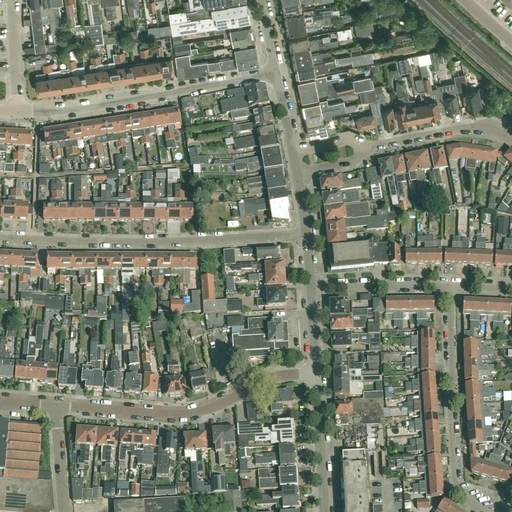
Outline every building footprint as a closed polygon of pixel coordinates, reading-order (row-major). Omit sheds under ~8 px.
[(41,15),(39,0),(25,0),(26,5),(28,6),(30,6),(32,23),(42,22),(41,15)] [(55,16),(52,0),(39,0),(41,15),(49,14),(50,21),(51,32),(55,31),(57,31),(55,16)] [(52,0),(55,16),(57,31),(62,31),(60,15),(58,3),(63,2),(62,0),(52,0)] [(74,14),(71,14),(73,14),(71,0),(64,0),(66,15),(68,15),(69,27),(76,26),(74,14)] [(101,23),(97,0),(92,0),(95,16),(92,17),(93,24),(82,25),(83,31),(85,45),(103,42),(102,33),(101,23)] [(100,0),(101,3),(104,3),(107,20),(112,19),(109,0),(100,0)] [(117,18),(117,15),(115,1),(119,0),(109,0),(112,19),(117,18)] [(126,0),(129,16),(130,20),(135,19),(134,15),(134,14),(132,0),(126,0)] [(148,0),(149,1),(147,1),(149,12),(156,11),(154,0),(148,0)] [(215,5),(228,2),(240,0),(188,0),(189,9),(215,5)] [(283,11),(283,12),(301,9),(305,8),(304,4),(312,2),(313,3),(326,0),(295,0),(282,2),(282,5),(280,7),(281,10),(283,11)] [(230,14),(248,11),(246,1),(227,5),(211,8),(186,12),(187,20),(230,14)] [(399,5),(380,9),(382,16),(400,12),(399,5)] [(312,9),(303,11),(284,14),(286,24),(324,18),(323,12),(313,14),(312,9)] [(170,23),(186,20),(185,10),(168,13),(170,23)] [(187,20),(186,20),(170,23),(172,34),(217,27),(222,25),(231,23),(250,20),(248,11),(230,14),(187,20)] [(286,24),(287,34),(306,31),(305,25),(312,24),(316,26),(321,25),(321,24),(333,22),(332,17),(324,18),(286,24)] [(123,25),(122,18),(112,19),(113,26),(123,25)] [(371,21),(354,24),(357,35),(374,32),(371,21)] [(45,44),(42,22),(32,23),(35,52),(46,51),(45,44)] [(231,35),(252,32),(250,22),(229,26),(213,28),(214,33),(223,32),(224,36),(231,35)] [(126,40),(124,28),(113,30),(115,41),(126,40)] [(337,38),(352,35),(350,28),(335,31),(337,38)] [(85,45),(83,31),(69,33),(70,46),(85,45)] [(102,33),(103,42),(108,43),(115,42),(114,36),(109,36),(108,32),(102,33)] [(252,32),(231,35),(234,46),(254,42),(252,32)] [(173,43),(183,41),(182,34),(172,35),(173,43)] [(322,38),(308,41),(307,36),(289,40),(291,49),(323,42),(322,38)] [(291,49),(293,59),(311,55),(310,50),(324,47),(324,48),(338,45),(337,39),(323,42),(291,49)] [(236,57),(257,53),(255,44),(234,47),(229,49),(229,54),(235,53),(236,57)] [(155,46),(158,61),(160,74),(172,72),(170,59),(164,60),(161,45),(155,46)] [(337,58),(338,63),(352,60),(353,65),(364,63),(365,65),(381,62),(379,51),(337,58)] [(120,60),(122,67),(124,80),(136,78),(134,65),(128,66),(127,59),(125,59),(124,52),(119,52),(120,60)] [(115,68),(109,69),(112,82),(124,80),(122,67),(120,60),(116,61),(115,53),(113,54),(115,68)] [(209,71),(220,69),(220,70),(237,67),(238,68),(259,64),(257,53),(236,57),(219,60),(219,61),(207,63),(207,62),(209,71)] [(174,57),(176,67),(181,66),(186,66),(190,65),(188,54),(174,57)] [(332,59),(332,56),(320,58),(319,54),(311,55),(293,59),(294,67),(321,62),(324,61),(325,63),(332,62),(332,59)] [(418,56),(410,58),(412,64),(419,63),(418,56)] [(406,58),(396,60),(399,74),(409,72),(406,58)] [(43,72),(48,71),(48,78),(42,79),(36,80),(38,93),(51,91),(47,64),(46,64),(45,59),(37,60),(37,65),(41,65),(43,72)] [(294,67),(297,77),(315,73),(328,70),(328,67),(336,65),(334,59),(332,60),(332,59),(332,62),(325,63),(324,61),(321,62),(294,67)] [(461,93),(462,92),(466,110),(474,108),(475,109),(477,109),(479,109),(481,108),(480,107),(481,106),(478,89),(468,91),(464,74),(461,59),(450,62),(453,76),(456,91),(461,91),(461,93)] [(158,61),(146,63),(148,76),(160,74),(158,61)] [(51,91),(63,89),(60,69),(60,70),(52,71),(51,63),(47,64),(51,91)] [(97,70),(100,84),(112,82),(109,69),(109,63),(102,64),(103,70),(97,70)] [(146,63),(134,65),(136,78),(148,76),(146,63)] [(371,65),(354,69),(355,74),(372,70),(371,65)] [(60,69),(63,89),(75,88),(73,74),(72,68),(60,69)] [(85,72),(87,86),(100,84),(97,70),(85,72)] [(85,72),(73,74),(75,88),(87,86),(85,72)] [(335,83),(337,91),(338,95),(354,91),(366,88),(372,87),(370,76),(358,79),(352,80),(340,82),(335,83)] [(425,91),(427,103),(430,117),(434,116),(435,117),(439,116),(439,115),(440,115),(437,101),(432,102),(429,90),(431,90),(429,77),(422,79),(425,91)] [(339,78),(315,83),(314,78),(297,81),(298,83),(296,84),(297,87),(299,88),(299,91),(316,87),(327,85),(335,83),(340,82),(339,78)] [(417,92),(419,92),(425,91),(422,79),(415,80),(417,92)] [(299,91),(301,101),(318,97),(318,96),(327,94),(328,97),(338,95),(337,91),(335,83),(327,85),(316,87),(299,91)] [(441,114),(446,113),(446,114),(449,113),(449,114),(456,113),(456,112),(458,111),(455,95),(454,92),(456,92),(454,83),(446,84),(436,86),(438,97),(441,114)] [(404,122),(408,121),(405,107),(402,89),(401,85),(396,86),(398,96),(399,100),(394,101),(398,123),(400,123),(400,124),(404,123),(404,122)] [(247,99),(266,95),(264,86),(226,93),(227,99),(233,98),(234,100),(228,101),(228,102),(247,99)] [(391,108),(385,110),(383,98),(383,96),(381,86),(374,87),(375,89),(374,89),(376,98),(379,97),(380,98),(375,99),(370,100),(373,115),(375,124),(384,122),(384,126),(388,126),(389,127),(394,126),(393,124),(395,124),(391,108)] [(375,99),(372,87),(366,88),(368,101),(370,100),(375,99)] [(402,89),(405,107),(408,121),(413,121),(413,122),(417,121),(417,120),(419,119),(416,105),(414,105),(413,100),(409,101),(406,88),(402,89)] [(430,117),(427,103),(425,91),(419,92),(421,100),(422,104),(416,105),(419,119),(421,119),(421,120),(426,119),(426,118),(430,117)] [(247,99),(228,102),(230,113),(249,110),(268,106),(266,95),(247,99)] [(192,99),(181,101),(182,102),(180,102),(182,112),(194,109),(192,99)] [(325,99),(302,104),(304,115),(344,106),(343,102),(327,105),(325,99)] [(344,106),(304,115),(306,124),(332,119),(331,115),(345,112),(344,106)] [(253,121),(271,118),(269,108),(250,111),(230,114),(231,121),(252,117),(253,121)] [(166,114),(168,127),(180,125),(178,112),(166,114)] [(153,116),(156,129),(168,127),(166,114),(153,116)] [(355,119),(356,127),(375,124),(373,115),(357,119),(355,119)] [(143,131),(144,138),(146,145),(150,144),(149,137),(150,137),(149,135),(156,134),(156,129),(153,116),(141,118),(143,131)] [(143,131),(141,118),(129,120),(131,133),(132,140),(139,139),(141,146),(146,145),(144,138),(143,131)] [(255,131),(273,128),(271,118),(253,121),(253,125),(225,129),(226,136),(255,131)] [(318,134),(320,135),(335,132),(335,130),(341,129),(339,118),(332,120),(332,119),(306,124),(308,136),(318,134)] [(131,133),(129,120),(117,122),(121,149),(122,157),(127,157),(125,142),(127,141),(125,134),(131,133)] [(121,149),(117,122),(105,123),(107,137),(108,144),(116,143),(117,150),(121,149)] [(107,137),(105,123),(93,125),(95,139),(99,138),(107,137)] [(95,139),(93,125),(80,127),(83,140),(88,140),(89,146),(91,146),(92,154),(93,159),(98,158),(97,153),(96,145),(95,139)] [(83,140),(80,127),(68,129),(73,161),(78,160),(76,149),(78,149),(77,141),(83,140)] [(73,161),(68,129),(56,131),(59,150),(65,149),(65,151),(67,150),(69,162),(73,161)] [(276,139),(274,130),(256,133),(257,137),(233,142),(234,145),(246,144),(276,139)] [(59,150),(56,131),(44,133),(45,137),(41,138),(41,150),(47,150),(46,146),(52,145),(53,153),(52,153),(53,159),(54,159),(56,173),(62,173),(61,164),(60,159),(61,158),(60,151),(59,151),(59,150)] [(18,147),(19,134),(7,133),(6,147),(18,147)] [(18,152),(24,153),(24,148),(31,148),(32,135),(19,134),(18,147),(18,152)] [(235,152),(259,147),(260,152),(278,149),(276,139),(246,144),(234,145),(235,152)] [(460,160),(460,148),(446,150),(449,162),(448,162),(450,170),(451,177),(456,176),(455,169),(453,161),(460,160)] [(472,177),(473,162),(474,150),(460,148),(460,160),(465,160),(464,169),(465,169),(464,175),(472,177)] [(197,149),(188,151),(189,158),(190,158),(190,159),(198,158),(197,149)] [(434,170),(432,171),(437,192),(441,191),(440,186),(442,186),(439,170),(445,169),(441,151),(440,152),(440,150),(435,151),(436,153),(431,154),(434,170)] [(485,163),(487,152),(474,150),(473,162),(472,177),(473,177),(474,170),(476,162),(485,163)] [(508,163),(511,166),(511,151),(511,150),(507,155),(500,154),(499,160),(499,162),(505,167),(508,163)] [(250,165),(280,159),(279,151),(260,154),(261,158),(234,163),(234,164),(234,165),(250,165)] [(497,153),(487,152),(485,163),(489,164),(488,172),(493,173),(494,165),(495,165),(496,159),(499,160),(500,154),(496,154),(497,153)] [(416,157),(423,193),(428,192),(423,172),(429,170),(428,164),(426,155),(424,155),(423,154),(421,154),(420,156),(416,157)] [(409,175),(414,174),(416,185),(416,184),(418,194),(423,193),(416,157),(411,158),(411,156),(407,157),(407,158),(405,159),(407,165),(409,175)] [(198,158),(190,159),(190,167),(204,165),(204,157),(198,158)] [(406,183),(404,176),(405,176),(403,164),(402,160),(400,160),(400,158),(395,159),(395,161),(391,162),(392,165),(397,191),(403,190),(401,184),(406,183)] [(259,169),(263,168),(263,173),(282,170),(280,159),(250,165),(234,165),(234,166),(235,166),(235,172),(245,171),(259,169)] [(396,197),(396,193),(389,162),(386,163),(386,161),(379,163),(379,164),(378,164),(382,180),(387,179),(391,198),(396,197)] [(5,166),(5,170),(5,174),(14,174),(14,166),(5,166)] [(370,183),(370,187),(381,185),(378,169),(371,170),(374,182),(369,183),(370,183)] [(374,182),(371,170),(365,171),(367,184),(370,183),(369,183),(374,182)] [(168,181),(180,181),(180,171),(168,172),(168,181)] [(254,186),(284,181),(282,171),(263,174),(264,178),(246,181),(247,187),(254,186)] [(166,180),(166,172),(156,172),(155,180),(166,180)] [(322,189),(323,193),(333,191),(333,193),(361,188),(359,180),(346,183),(345,176),(322,180),(320,183),(321,190),(322,189)] [(74,207),(69,207),(69,221),(81,221),(81,207),(81,201),(81,181),(81,178),(74,178),(74,207)] [(260,190),(266,189),(267,194),(285,190),(284,181),(254,186),(247,187),(248,192),(260,190)] [(50,200),(50,206),(50,207),(44,207),(44,221),(57,221),(57,207),(57,200),(57,185),(51,185),(51,193),(51,200),(50,200)] [(57,207),(57,221),(69,221),(69,207),(63,207),(63,200),(62,200),(62,185),(57,185),(57,200),(57,207)] [(106,221),(119,221),(118,202),(118,200),(111,200),(111,194),(111,186),(106,186),(106,192),(106,193),(106,207),(106,221)] [(130,186),(130,193),(130,201),(131,221),(143,221),(143,208),(136,208),(137,200),(135,200),(135,193),(135,186),(130,186)] [(167,208),(167,221),(180,221),(179,208),(179,207),(179,201),(179,193),(179,186),(175,186),(175,200),(173,200),(173,208),(167,208)] [(380,186),(370,187),(373,202),(382,200),(380,186)] [(406,189),(398,194),(401,199),(410,194),(406,189)] [(101,200),(98,200),(98,207),(94,207),(94,221),(106,221),(106,207),(106,193),(106,192),(101,192),(101,200)] [(358,192),(340,194),(322,197),(322,198),(321,198),(322,204),(323,204),(324,209),(360,204),(358,192)] [(155,221),(155,193),(151,193),(151,200),(143,200),(143,208),(143,221),(155,221)] [(159,193),(155,193),(155,221),(167,221),(167,208),(161,208),(161,200),(159,200),(159,193)] [(287,202),(285,193),(267,195),(268,200),(259,201),(256,200),(243,202),(244,205),(256,206),(287,202)] [(3,202),(2,219),(14,219),(16,199),(13,199),(13,198),(10,198),(9,198),(9,202),(3,202)] [(20,199),(16,199),(14,219),(27,220),(28,206),(21,206),(22,198),(20,198),(20,199)] [(414,211),(422,209),(420,198),(411,200),(414,211)] [(125,202),(118,202),(119,221),(131,221),(130,201),(126,201),(125,202)] [(256,213),(269,211),(271,221),(268,222),(268,225),(283,225),(283,224),(288,224),(290,222),(287,202),(256,206),(244,205),(246,217),(257,215),(256,213)] [(351,220),(352,221),(361,219),(370,218),(368,205),(344,208),(324,211),(326,223),(345,220),(345,221),(351,220)] [(81,221),(94,221),(94,207),(81,207),(81,221)] [(179,207),(179,208),(180,221),(192,221),(192,207),(179,207)] [(388,223),(401,221),(400,213),(388,214),(388,223)] [(493,214),(483,214),(483,224),(493,225),(493,214)] [(325,230),(326,236),(346,234),(345,229),(361,227),(360,224),(374,223),(375,231),(388,229),(387,217),(370,219),(352,221),(344,221),(344,223),(326,225),(326,230),(325,230)] [(510,235),(509,219),(500,220),(501,235),(510,235)] [(327,248),(328,248),(347,246),(346,234),(326,236),(327,248)] [(480,245),(480,254),(480,266),(492,266),(492,251),(485,251),(486,245),(485,245),(485,236),(481,236),(480,238),(480,245)] [(405,237),(405,253),(405,265),(415,265),(415,253),(411,253),(411,244),(410,244),(410,237),(405,237)] [(415,250),(415,253),(415,265),(429,265),(429,244),(429,237),(424,237),(423,244),(423,250),(415,250)] [(429,244),(429,265),(441,265),(441,250),(434,250),(434,244),(433,244),(434,237),(429,237),(429,244)] [(456,265),(456,253),(457,244),(457,238),(452,238),(451,244),(451,250),(444,250),(444,264),(456,265)] [(457,244),(456,253),(456,265),(468,265),(468,251),(461,251),(462,244),(462,238),(457,238),(457,244)] [(468,251),(468,265),(480,266),(480,254),(480,245),(480,238),(475,238),(475,251),(468,251)] [(389,241),(389,245),(389,265),(394,265),(394,266),(399,266),(399,265),(400,265),(399,250),(394,250),(393,240),(389,241)] [(494,266),(506,267),(507,256),(508,247),(508,240),(503,240),(502,246),(502,252),(495,252),(494,266)] [(347,246),(328,248),(331,272),(373,268),(373,265),(379,265),(378,245),(371,245),(371,243),(347,246)] [(257,262),(279,261),(279,249),(257,251),(256,250),(242,250),(242,257),(257,256),(257,262)] [(223,251),(224,266),(235,266),(234,251),(223,251)] [(11,269),(12,255),(0,254),(0,282),(3,283),(3,275),(5,275),(5,268),(11,269)] [(24,269),(25,256),(12,255),(11,269),(11,275),(18,275),(18,269),(24,269)] [(37,257),(25,256),(24,269),(24,277),(23,284),(27,284),(28,277),(30,277),(30,270),(36,270),(37,257)] [(55,270),(60,270),(60,257),(47,257),(47,274),(55,274),(55,270)] [(72,270),(72,257),(60,257),(60,270),(60,277),(60,285),(59,292),(64,292),(64,285),(65,278),(72,278),(72,270)] [(84,285),(84,270),(84,257),(72,257),(72,270),(78,270),(78,278),(80,278),(80,285),(84,285)] [(97,270),(97,257),(84,257),(84,270),(84,285),(91,285),(91,272),(97,272),(97,270)] [(109,285),(109,270),(109,257),(97,257),(97,270),(104,270),(104,278),(104,285),(104,294),(109,294),(109,285)] [(109,257),(109,270),(109,285),(114,285),(114,278),(115,278),(115,270),(121,270),(121,257),(109,257)] [(134,257),(121,257),(121,270),(122,270),(121,278),(129,278),(129,285),(129,291),(134,291),(134,270),(134,257)] [(140,270),(146,270),(146,257),(134,257),(134,270),(134,291),(138,291),(138,285),(138,278),(139,278),(140,270)] [(154,285),(158,285),(158,270),(158,257),(146,257),(146,270),(151,270),(151,279),(153,279),(154,285)] [(162,277),(170,276),(171,257),(158,257),(158,270),(158,285),(163,285),(163,278),(162,278),(162,277)] [(178,285),(182,285),(183,257),(171,257),(170,276),(170,277),(177,277),(178,278),(178,285)] [(195,257),(183,257),(182,285),(190,285),(190,271),(195,271),(195,257)] [(257,272),(264,272),(265,276),(284,275),(284,274),(285,274),(285,268),(283,268),(283,265),(264,266),(264,265),(257,266),(257,272)] [(265,276),(248,276),(248,282),(265,282),(266,288),(285,287),(285,286),(286,286),(286,280),(284,280),(284,275),(265,276)] [(227,301),(214,302),(213,277),(201,278),(203,314),(227,313),(227,302),(227,301)] [(285,291),(266,292),(264,292),(264,300),(257,300),(257,308),(286,306),(285,300),(286,300),(285,299),(287,299),(287,292),(285,293),(285,291)] [(183,306),(183,308),(183,315),(200,312),(199,296),(201,296),(200,292),(191,293),(192,305),(190,305),(183,306)] [(97,310),(97,313),(106,313),(106,299),(97,299),(97,310)] [(227,301),(227,302),(227,313),(242,312),(242,300),(227,301)] [(383,305),(383,301),(373,302),(374,311),(374,315),(378,315),(383,314),(383,305)] [(398,332),(398,328),(397,301),(386,301),(386,315),(392,315),(392,321),(393,321),(393,332),(398,332)] [(409,315),(409,301),(397,301),(398,328),(402,327),(402,321),(403,321),(403,315),(409,315)] [(421,321),(421,301),(409,301),(409,315),(415,315),(416,322),(416,328),(421,328),(421,321)] [(421,321),(421,328),(421,331),(433,331),(433,324),(426,324),(426,321),(427,321),(427,315),(433,315),(433,312),(433,301),(421,301),(421,321)] [(330,303),(331,317),(352,316),(352,318),(366,318),(374,317),(374,315),(374,311),(367,311),(352,311),(351,302),(330,303)] [(469,322),(470,322),(474,322),(475,313),(475,302),(463,302),(462,316),(469,316),(469,322)] [(480,317),(486,317),(487,314),(487,303),(475,302),(475,313),(474,322),(479,323),(480,323),(480,317)] [(183,315),(183,308),(179,308),(179,303),(171,303),(171,308),(170,308),(170,309),(170,317),(183,315)] [(498,324),(499,315),(499,304),(487,303),(487,314),(486,317),(493,317),(492,323),(493,323),(498,324)] [(503,318),(511,318),(511,304),(499,304),(499,315),(498,324),(503,324),(503,318)] [(378,315),(374,315),(374,317),(374,326),(367,326),(367,335),(379,335),(378,315)] [(227,318),(227,328),(244,328),(243,318),(227,318)] [(350,318),(351,319),(331,320),(332,333),(351,332),(351,330),(366,329),(366,318),(352,318),(350,318)] [(202,336),(198,319),(188,321),(191,338),(202,336)] [(240,332),(240,338),(238,338),(238,337),(231,337),(233,360),(270,358),(270,353),(274,353),(274,352),(288,351),(288,344),(282,344),(281,327),(281,323),(275,324),(275,319),(247,321),(248,332),(240,332)] [(179,323),(181,332),(189,331),(187,321),(179,323)] [(123,322),(121,322),(115,322),(115,334),(123,335),(123,322)] [(42,335),(43,328),(36,327),(35,344),(28,344),(25,383),(30,383),(32,381),(38,382),(39,367),(34,366),(36,352),(40,352),(42,340),(42,335)] [(17,332),(8,330),(8,338),(17,339),(17,332)] [(464,332),(464,340),(474,340),(474,332),(470,332),(464,332)] [(421,344),(434,343),(433,333),(416,334),(416,338),(411,338),(411,339),(411,344),(421,344)] [(367,336),(350,336),(332,337),(332,350),(350,349),(350,342),(368,341),(369,352),(380,352),(379,335),(367,336)] [(28,344),(28,341),(24,341),(22,366),(16,365),(15,380),(20,380),(19,382),(25,383),(28,344)] [(63,389),(67,389),(68,372),(69,355),(70,342),(66,342),(64,367),(60,367),(58,388),(59,388),(59,389),(63,389)] [(416,354),(434,353),(434,343),(421,344),(411,344),(411,348),(411,349),(416,349),(416,354)] [(464,353),(476,353),(493,352),(493,348),(486,348),(486,346),(480,347),(480,343),(463,343),(464,353)] [(86,367),(85,373),(82,373),(81,384),(86,384),(85,389),(85,390),(94,391),(96,363),(97,347),(97,344),(91,344),(90,353),(90,362),(90,364),(87,364),(86,367)] [(96,363),(94,391),(102,392),(104,375),(99,374),(100,365),(104,365),(105,347),(97,347),(96,363)] [(50,352),(49,356),(48,368),(47,385),(51,385),(52,383),(56,383),(58,368),(55,368),(56,352),(50,351),(50,352)] [(464,353),(464,363),(476,363),(481,362),(481,359),(487,358),(487,357),(493,357),(493,352),(476,353),(464,353)] [(10,353),(5,353),(4,364),(3,379),(13,380),(14,365),(9,365),(10,353)] [(434,363),(434,353),(416,354),(416,358),(411,358),(411,359),(411,364),(422,364),(434,363)] [(134,369),(133,377),(132,394),(141,395),(142,378),(138,377),(138,370),(138,366),(140,365),(138,354),(133,355),(134,369)] [(74,365),(75,356),(69,355),(68,372),(67,389),(69,389),(69,390),(73,390),(74,389),(75,390),(77,373),(74,373),(75,365),(74,365)] [(129,367),(129,377),(125,376),(124,393),(132,394),(133,377),(134,369),(133,355),(127,356),(128,367),(129,367)] [(367,356),(367,364),(377,364),(377,355),(367,356)] [(49,356),(44,356),(43,367),(39,367),(38,382),(39,382),(41,384),(47,385),(48,368),(49,356)] [(151,377),(149,365),(150,365),(149,356),(141,357),(142,365),(144,377),(143,395),(148,395),(148,397),(153,397),(153,396),(156,396),(157,378),(151,377)] [(333,372),(348,371),(363,371),(363,365),(354,365),(354,358),(333,359),(333,372)] [(104,392),(113,392),(115,368),(115,360),(111,360),(110,375),(106,375),(104,392)] [(115,363),(115,360),(115,368),(113,392),(122,393),(123,376),(119,376),(119,371),(119,363),(115,363)] [(476,363),(464,363),(465,373),(487,372),(496,372),(496,366),(487,367),(487,366),(481,366),(481,362),(476,363)] [(416,374),(422,374),(434,373),(434,363),(422,364),(411,364),(411,368),(411,369),(416,369),(416,374)] [(175,397),(173,364),(168,364),(168,375),(163,376),(165,396),(170,396),(170,398),(175,397)] [(173,364),(175,397),(180,397),(180,396),(185,395),(184,381),(179,381),(179,364),(173,364)] [(205,384),(211,382),(209,370),(202,372),(203,374),(202,374),(200,366),(189,369),(191,377),(189,377),(192,391),(194,391),(196,393),(199,392),(200,390),(206,388),(205,384)] [(348,371),(333,372),(334,385),(348,384),(358,384),(358,383),(369,383),(369,378),(355,378),(348,378),(348,371)] [(487,373),(487,372),(465,373),(465,383),(482,383),(482,378),(487,378),(487,377),(494,377),(494,372),(487,373)] [(417,382),(412,382),(412,383),(412,388),(422,387),(435,386),(434,376),(417,377),(417,382)] [(348,384),(334,385),(334,397),(349,397),(361,396),(361,390),(358,390),(358,384),(348,384)] [(482,388),(482,384),(465,386),(466,396),(478,395),(488,394),(495,393),(495,389),(488,390),(488,388),(482,388)] [(423,397),(436,396),(435,386),(422,387),(412,388),(413,392),(413,393),(418,393),(418,397),(423,397)] [(292,400),(293,398),(293,395),(291,394),(291,392),(274,394),(275,401),(268,402),(269,407),(271,406),(271,413),(283,412),(283,406),(292,405),(292,400)] [(478,395),(466,396),(466,405),(483,404),(483,400),(489,399),(489,398),(495,398),(495,393),(488,394),(478,395)] [(414,407),(424,407),(436,406),(436,396),(423,397),(418,397),(418,401),(413,402),(413,403),(414,407)] [(399,399),(397,405),(404,408),(406,402),(399,399)] [(351,401),(351,406),(335,406),(335,427),(373,426),(383,425),(382,404),(363,405),(363,401),(351,401)] [(483,404),(466,405),(467,415),(479,415),(490,414),(496,413),(495,409),(489,409),(489,408),(484,408),(483,404)] [(248,421),(255,420),(254,405),(247,406),(248,421)] [(424,407),(414,407),(414,412),(414,414),(419,413),(419,417),(424,417),(437,416),(436,406),(424,407)] [(496,418),(496,413),(490,414),(479,415),(467,415),(468,425),(490,424),(490,418),(496,418)] [(425,426),(438,426),(437,416),(424,417),(419,417),(420,421),(414,421),(414,423),(414,427),(425,426)] [(0,509),(29,511),(53,511),(51,475),(38,474),(42,427),(9,424),(9,423),(0,422),(0,509)] [(254,435),(279,434),(294,433),(293,430),(295,428),(294,426),(293,424),(293,422),(277,423),(277,429),(263,430),(262,427),(250,427),(250,425),(237,426),(237,430),(237,436),(238,436),(247,436),(254,435)] [(468,425),(468,435),(481,435),(491,434),(498,433),(498,429),(491,429),(491,428),(490,424),(468,425)] [(373,426),(375,453),(376,453),(381,452),(384,452),(383,425),(373,426)] [(425,426),(414,427),(414,431),(414,433),(420,433),(421,437),(426,436),(438,436),(438,426),(425,426)] [(224,457),(223,431),(223,429),(213,429),(213,431),(214,446),(216,446),(216,453),(218,453),(219,466),(225,466),(224,457)] [(223,431),(224,457),(230,457),(229,446),(234,446),(233,430),(232,430),(232,429),(227,429),(228,430),(223,431)] [(84,463),(87,431),(74,430),(74,437),(76,437),(75,445),(81,446),(80,458),(78,458),(77,464),(78,464),(78,465),(84,465),(84,463)] [(91,431),(87,431),(84,463),(89,463),(90,446),(95,447),(96,431),(96,430),(91,430),(91,431)] [(101,462),(106,463),(108,432),(104,432),(104,431),(99,430),(99,432),(97,447),(102,447),(101,462)] [(110,465),(111,448),(116,449),(117,433),(117,432),(112,431),(111,433),(108,432),(106,463),(106,465),(110,465)] [(131,453),(133,434),(132,434),(130,433),(128,433),(127,434),(121,433),(119,462),(125,462),(126,452),(131,453)] [(279,434),(254,435),(254,443),(267,442),(267,439),(280,439),(280,446),(295,445),(294,433),(279,434)] [(481,435),(468,435),(469,445),(486,444),(486,439),(492,439),(491,438),(498,437),(498,433),(491,434),(481,435)] [(142,458),(144,435),(139,435),(138,434),(135,434),(134,435),(133,434),(131,453),(131,458),(136,458),(138,460),(137,466),(142,466),(142,458)] [(148,435),(144,435),(142,458),(142,466),(152,467),(153,454),(148,454),(149,448),(155,449),(156,438),(155,438),(155,436),(154,435),(153,434),(151,434),(149,434),(148,435)] [(196,452),(198,483),(203,482),(201,451),(206,451),(205,436),(204,434),(198,435),(199,436),(194,436),(196,452)] [(198,495),(197,483),(198,483),(196,452),(194,436),(190,436),(190,435),(185,436),(185,437),(184,437),(185,452),(189,452),(190,463),(190,464),(192,495),(198,495)] [(247,436),(238,436),(239,449),(248,449),(247,436)] [(415,441),(415,447),(427,446),(439,445),(438,436),(426,436),(421,437),(421,441),(415,441)] [(157,468),(168,469),(170,453),(175,453),(177,438),(166,437),(164,452),(158,452),(157,468)] [(439,445),(427,446),(415,447),(416,453),(422,453),(422,457),(440,455),(439,445)] [(278,449),(279,454),(265,455),(265,459),(279,458),(295,457),(295,447),(278,449)] [(471,474),(480,476),(483,465),(475,462),(474,448),(469,448),(471,474)] [(242,451),(242,461),(250,460),(252,460),(252,450),(242,451)] [(367,511),(368,511),(368,502),(367,502),(366,485),(366,476),(365,476),(365,468),(366,468),(365,463),(364,453),(342,455),(343,464),(345,464),(346,468),(341,468),(342,477),(344,477),(345,486),(342,486),(343,493),(344,493),(344,497),(343,497),(343,504),(346,503),(346,511),(367,511)] [(496,457),(492,456),(490,455),(489,455),(488,461),(485,460),(484,465),(483,465),(480,476),(489,479),(496,457)] [(265,459),(255,460),(255,466),(272,465),(271,463),(279,463),(280,469),(296,467),(295,457),(279,458),(265,459)] [(502,459),(496,457),(489,479),(499,482),(504,465),(500,464),(502,459)] [(417,459),(417,464),(418,470),(441,468),(440,458),(417,459)] [(499,482),(508,484),(511,478),(511,469),(505,467),(505,466),(504,465),(499,482)] [(441,468),(418,470),(418,476),(423,476),(424,479),(441,478),(441,468)] [(258,481),(297,478),(296,470),(278,471),(279,476),(268,476),(268,474),(258,475),(258,481)] [(279,489),(279,488),(297,487),(297,478),(258,481),(259,490),(279,489)] [(419,483),(419,485),(419,489),(442,488),(441,478),(424,479),(424,483),(419,483)] [(223,494),(226,494),(226,479),(211,479),(212,488),(212,494),(223,494)] [(71,480),(73,502),(82,501),(82,500),(82,489),(83,481),(71,480)] [(198,483),(197,483),(198,495),(206,494),(212,494),(212,488),(203,488),(203,482),(198,483)] [(140,487),(132,486),(132,497),(139,498),(140,487)] [(103,500),(103,489),(92,488),(92,499),(103,500)] [(443,498),(442,488),(419,489),(419,494),(419,495),(425,495),(426,499),(443,498)] [(92,490),(82,489),(82,500),(91,501),(92,490)] [(261,502),(298,499),(297,489),(281,491),(282,496),(261,497),(261,502)] [(241,511),(240,493),(226,494),(223,494),(224,511),(241,511)] [(276,511),(282,511),(299,510),(298,499),(261,502),(256,502),(257,506),(276,505),(276,511)] [(184,511),(184,500),(114,504),(114,511),(184,511)] [(449,511),(453,507),(445,501),(437,511),(436,511),(435,511),(449,511)] [(417,510),(429,509),(428,502),(416,502),(417,510)]
